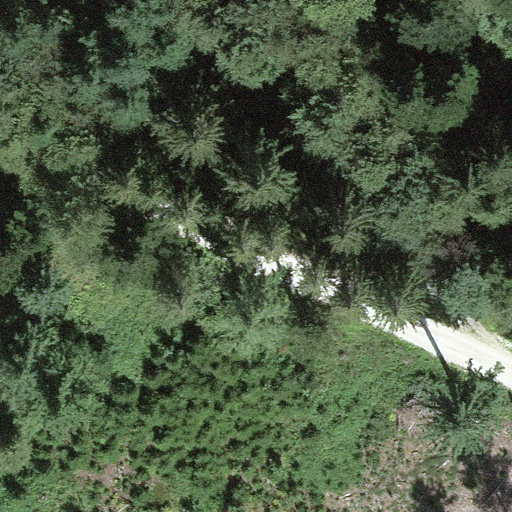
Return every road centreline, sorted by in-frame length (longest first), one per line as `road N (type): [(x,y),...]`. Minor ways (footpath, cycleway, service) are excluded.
road 1 (track): [(511,369),(0,126)]
road 2 (track): [(481,354),(443,273),(200,0)]
